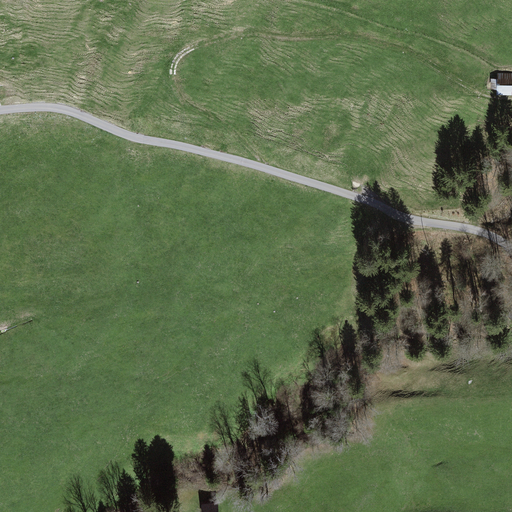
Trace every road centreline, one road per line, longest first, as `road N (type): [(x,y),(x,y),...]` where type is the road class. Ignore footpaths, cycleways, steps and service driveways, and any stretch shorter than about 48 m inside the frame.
road 1 (track): [(0,112),(71,109),(127,136),(263,169),(426,223),(487,232),(511,250)]
road 2 (track): [(263,169),(219,123),(178,98),(168,79),(172,61),(194,45),(239,34),(342,36),(425,58),(479,95)]
